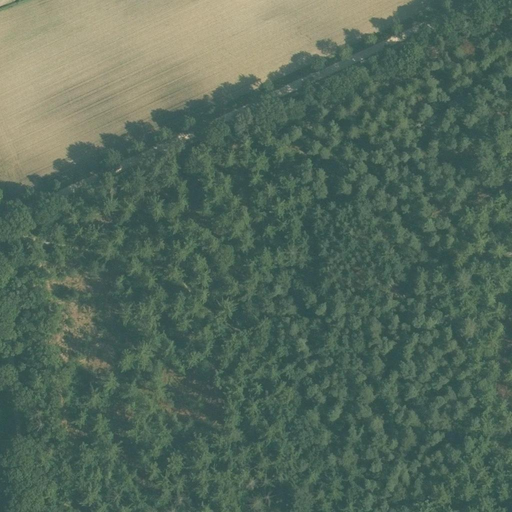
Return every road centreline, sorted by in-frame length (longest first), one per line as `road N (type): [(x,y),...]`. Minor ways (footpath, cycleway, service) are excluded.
road 1 (track): [(0,224),(480,0)]
road 2 (track): [(27,511),(0,294)]
